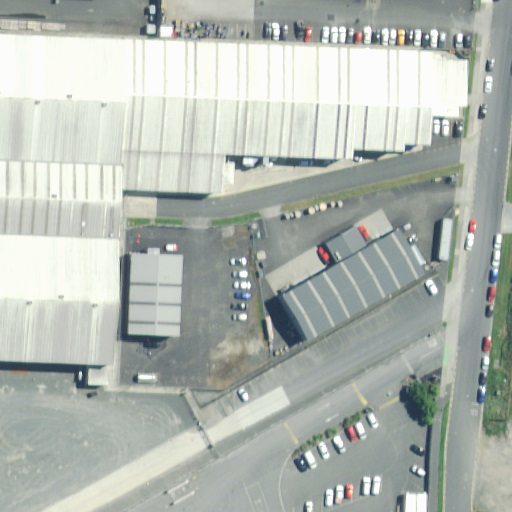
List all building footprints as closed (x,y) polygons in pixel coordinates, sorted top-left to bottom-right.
[(466,53),(0,33),(0,166),(126,172),(127,172),(126,196),(230,200),(232,157),(354,162),(355,147),(401,149),(401,142),(431,143),(432,116),(463,118),(466,53)] [(0,166),(0,240),(123,245),(126,172),(0,166)] [(336,262),(285,293),(311,336),(424,269),(398,226),(365,245),(355,227),(326,245),(336,262)] [(0,240),(0,366),(117,371),(123,245),(0,240)] [(180,258),(129,255),(125,337),(176,340),(180,258)]
